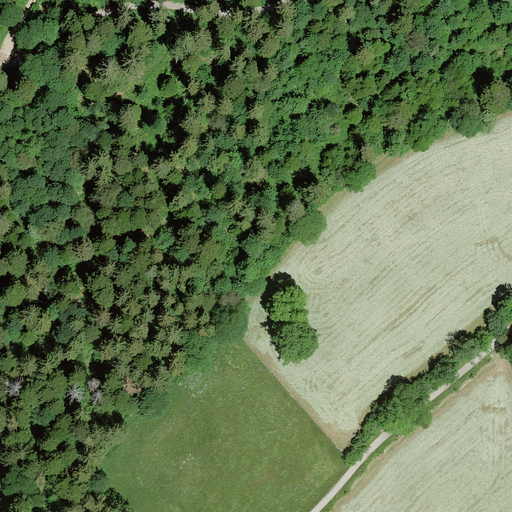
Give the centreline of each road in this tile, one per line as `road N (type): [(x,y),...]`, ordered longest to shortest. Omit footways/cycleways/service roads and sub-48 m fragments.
road 1 (unclassified): [(0,67),(124,6),(232,15),(298,0)]
road 2 (unclassified): [(314,511),(368,451),(511,328)]
